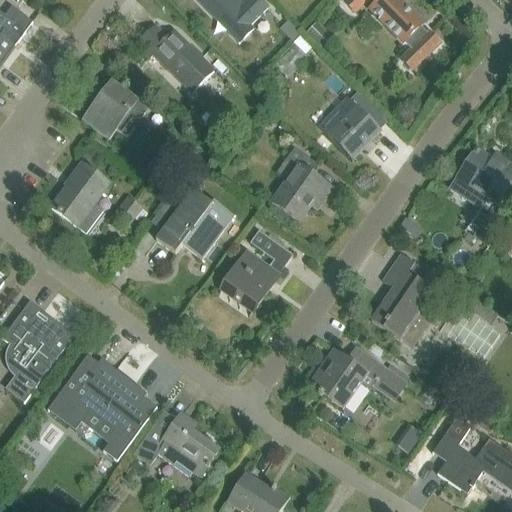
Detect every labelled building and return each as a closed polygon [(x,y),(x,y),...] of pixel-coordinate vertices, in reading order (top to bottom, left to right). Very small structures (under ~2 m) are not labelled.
[(239,0),(194,0),(239,46),(255,30),(252,27),(269,10),(259,0),(249,0),(245,5),(239,0)] [(348,0),(345,3),(355,13),(365,3),(372,10),(370,12),(403,46),(405,44),(412,52),(402,62),(412,72),(440,45),(429,35),(428,36),(421,28),(422,27),(395,0),(382,0),(380,2),(378,0),(348,0)] [(0,67),(32,25),(11,10),(5,19),(0,15),(0,67)] [(307,36),(320,49),(331,38),(317,23),(307,36)] [(214,74),(174,34),(168,41),(155,29),(137,47),(151,61),(154,58),(192,96),(214,74)] [(127,140),(148,111),(112,85),(83,123),(109,143),(117,133),(127,140)] [(361,94),(355,100),(359,104),(365,98),(361,94)] [(347,101),(319,130),(352,163),(380,134),(347,101)] [(316,212),(332,190),(312,176),(318,168),(294,150),(277,175),(288,183),(272,206),(298,225),(311,208),(316,212)] [(476,152),(457,181),(454,186),(450,191),(480,211),(467,232),(477,238),(478,237),(490,245),(511,213),(498,203),(511,182),(511,167),(495,157),(491,162),(476,152)] [(93,208),(109,186),(82,166),(71,180),(73,181),(51,211),(86,237),(102,215),(93,208)] [(193,193),(156,243),(175,257),(182,249),(201,263),(234,219),(214,204),(212,207),(193,193)] [(129,201),(113,222),(126,231),(142,211),(129,201)] [(274,263),(266,274),(247,260),(249,256),(248,255),(224,289),(255,311),(293,258),(258,233),(250,246),(274,263)] [(426,274),(401,257),(383,284),(393,292),(371,324),(400,343),(401,342),(413,350),(430,325),(418,317),(434,293),(420,284),(426,274)] [(463,294),(457,302),(492,326),(498,318),(463,294)] [(31,306),(30,305),(2,342),(10,348),(7,352),(6,357),(6,361),(6,366),(8,370),(10,374),(15,379),(5,391),(24,406),(75,339),(59,327),(54,334),(26,313),(31,306)] [(483,360),(500,336),(459,306),(440,332),(483,360)] [(343,411),(360,387),(365,390),(374,389),(394,403),(399,397),(408,385),(389,372),(357,349),(348,362),(335,353),(324,367),(329,371),(315,391),(320,394),(318,396),(322,399),(323,397),(343,411)] [(144,401),(147,397),(101,363),(98,367),(88,359),(48,412),(77,434),(92,414),(119,434),(104,454),(117,464),(157,410),(144,401)] [(393,367),(389,372),(408,385),(411,380),(393,367)] [(452,400),(444,410),(454,417),(461,407),(452,400)] [(195,428),(181,418),(160,448),(162,450),(157,456),(190,479),(195,473),(203,478),(210,468),(209,467),(218,454),(191,434),(195,428)] [(457,420),(434,453),(447,462),(437,477),(467,497),(471,490),(473,491),(475,488),(474,487),(486,470),(511,488),(511,458),(488,442),(475,461),(458,450),(471,430),(457,420)] [(12,455),(1,469),(13,478),(24,464),(12,455)] [(245,477),(227,505),(237,511),(282,511),(290,500),(276,491),(277,490),(274,489),(271,493),(245,477)]
